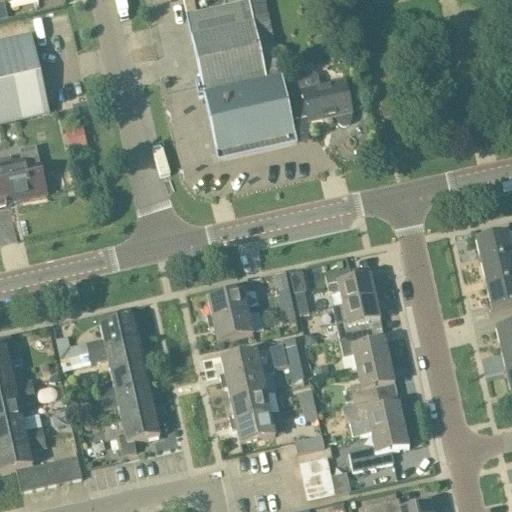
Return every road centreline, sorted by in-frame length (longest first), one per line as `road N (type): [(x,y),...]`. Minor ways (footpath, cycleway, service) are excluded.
road 1 (residential): [(458,453),(401,196)]
road 2 (unclassified): [(105,0),(160,249)]
road 3 (secondary): [(160,249),(401,196)]
road 4 (secondary): [(0,286),(160,249)]
road 5 (residential): [(88,511),(210,485)]
